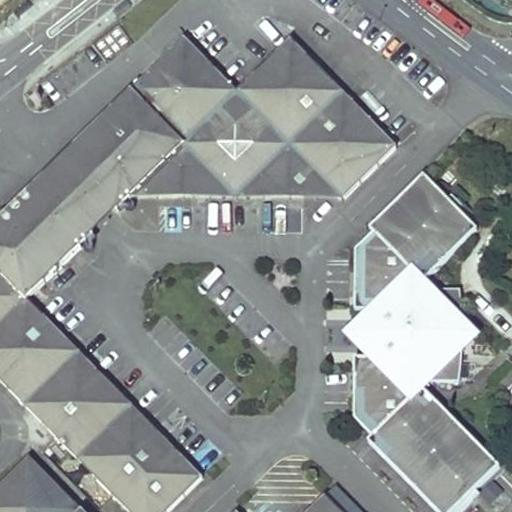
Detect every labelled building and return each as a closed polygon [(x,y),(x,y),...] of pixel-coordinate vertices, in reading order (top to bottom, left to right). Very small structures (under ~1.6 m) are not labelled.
[(184,40),(75,148),(128,200),(133,194),(335,196),(342,203),(396,148),(289,42),(243,88),(242,101),(227,100),(229,87),(184,40)] [(243,88),(229,87),(227,100),(242,101),(243,88)] [(75,148),(27,195),(79,248),(128,200),(75,148)] [(355,419),(372,436),(368,441),(437,511),(454,511),(500,468),(423,390),(427,385),(432,384),(464,384),(464,348),(478,337),(464,323),(465,290),(431,291),(424,283),(478,230),(424,177),(370,231),(374,234),(357,250),(357,300),(371,312),(370,361),(356,374),(355,419)] [(133,194),(128,200),(342,203),(335,196),(133,194)] [(79,248),(27,195),(0,221),(0,380),(128,511),(165,511),(200,478),(25,302),(79,248)] [(356,345),(356,374),(370,361),(371,312),(357,300),(356,327),(346,336),(356,345)] [(80,511),(28,458),(0,485),(0,511),(80,511)] [(337,511),(323,498),(308,511),(337,511)]
